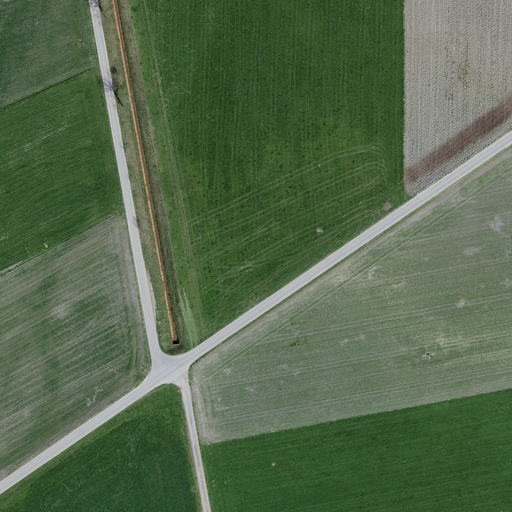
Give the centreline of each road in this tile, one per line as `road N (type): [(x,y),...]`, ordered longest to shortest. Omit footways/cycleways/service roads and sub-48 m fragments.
road 1 (unclassified): [(511,136),(0,489)]
road 2 (track): [(96,0),(161,376)]
